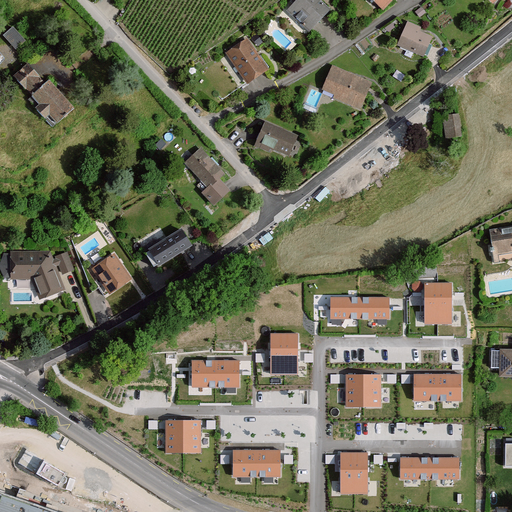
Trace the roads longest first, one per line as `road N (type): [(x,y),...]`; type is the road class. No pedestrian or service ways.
road 1 (residential): [(5,379),(163,296),(511,28)]
road 2 (tertiary): [(217,511),(5,379)]
road 3 (residential): [(318,412),(318,341),(466,342)]
road 4 (residential): [(136,411),(318,412)]
road 5 (residential): [(459,446),(317,445)]
